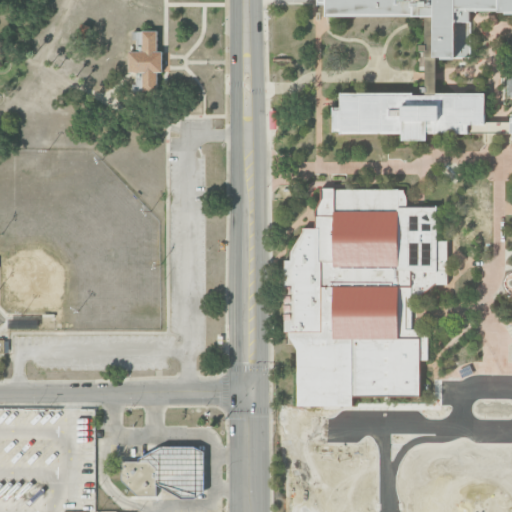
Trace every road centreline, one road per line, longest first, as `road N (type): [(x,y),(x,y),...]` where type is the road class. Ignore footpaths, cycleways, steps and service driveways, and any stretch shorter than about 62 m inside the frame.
road 1 (primary): [(246,511),(245,0)]
road 2 (residential): [(246,395),(0,396)]
